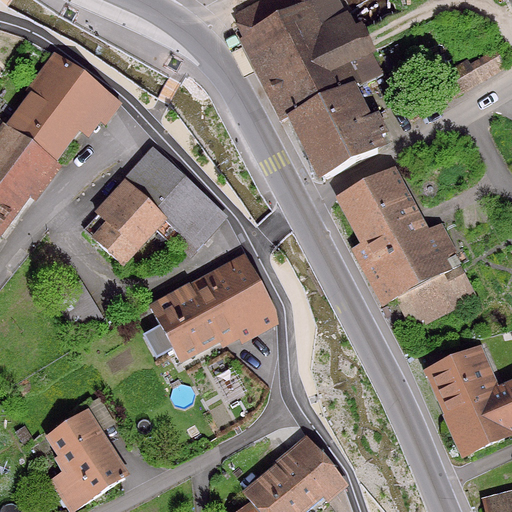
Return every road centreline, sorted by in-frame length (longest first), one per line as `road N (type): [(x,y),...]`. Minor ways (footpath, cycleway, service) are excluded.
road 1 (residential): [(251,242),(185,157),(118,91),(51,40),(0,20)]
road 2 (tertiary): [(450,511),(394,381),(298,209)]
road 3 (tertiary): [(298,209),(216,58),(186,26),(139,0)]
road 4 (residential): [(298,209),(511,84)]
road 5 (residential): [(295,405),(105,511)]
road 6 (residential): [(295,405),(284,306),(251,242)]
road 7 (residential): [(358,511),(346,475),(295,405)]
